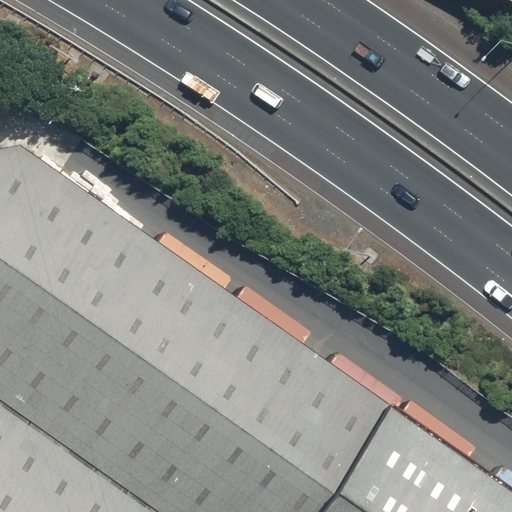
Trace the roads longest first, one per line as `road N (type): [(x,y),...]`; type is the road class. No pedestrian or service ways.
road 1 (motorway): [(511,255),(318,113),(143,0)]
road 2 (motorway): [(281,0),(511,163)]
